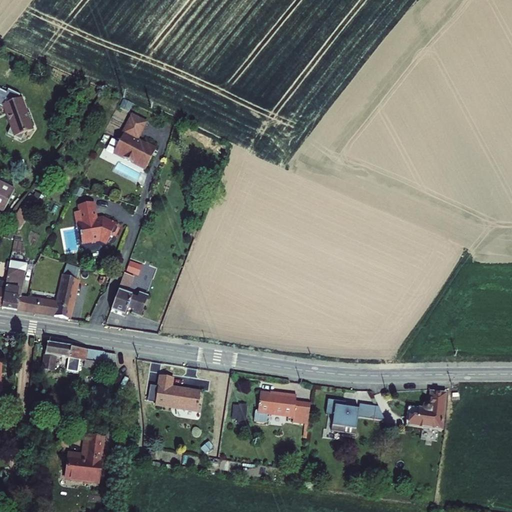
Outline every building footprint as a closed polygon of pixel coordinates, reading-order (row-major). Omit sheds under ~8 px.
[(20,99),(19,97),(20,95),(8,89),(7,93),(0,89),(0,106),(4,108),(9,110),(9,109),(12,110),(7,119),(14,122),(11,128),(8,134),(21,141),(25,134),(33,130),(29,120),(32,119),(30,113),(27,114),(22,98),(20,99)] [(133,104),(126,101),(123,107),(130,111),(133,104)] [(4,108),(7,119),(12,110),(9,109),(9,110),(4,108)] [(138,139),(147,123),(132,115),(123,134),(124,134),(119,143),(112,139),(107,148),(115,152),(114,154),(146,170),(157,149),(138,139)] [(15,190),(0,182),(0,211),(3,214),(15,190)] [(41,207),(46,198),(37,194),(32,202),(41,207)] [(92,203),(77,205),(77,212),(74,212),(73,215),(75,228),(77,227),(79,243),(97,241),(104,244),(108,236),(110,237),(114,236),(117,229),(116,225),(101,218),(99,221),(94,219),(92,203)] [(15,234),(26,217),(25,216),(28,211),(21,207),(8,229),(15,234)] [(2,308),(17,311),(20,297),(22,297),(27,265),(11,263),(10,263),(9,272),(7,283),(2,308)] [(64,276),(76,280),(80,269),(68,265),(64,276)] [(134,277),(125,274),(111,311),(125,317),(128,310),(133,311),(132,314),(141,317),(149,297),(139,293),(137,299),(128,295),(134,277)] [(57,303),(28,298),(26,312),(68,319),(77,280),(76,280),(64,276),(57,303)] [(105,286),(108,279),(102,277),(99,284),(105,286)] [(20,297),(17,311),(26,312),(28,298),(22,297),(20,297)] [(102,370),(103,361),(104,353),(47,344),(43,371),(54,372),(56,357),(69,359),(68,365),(79,367),(80,360),(85,361),(84,367),(102,370)] [(103,361),(117,363),(116,355),(104,353),(103,361)] [(172,387),(174,379),(160,376),(158,387),(156,402),(155,406),(198,413),(201,394),(187,391),(187,390),(172,387)] [(156,402),(158,387),(150,386),(148,401),(156,402)] [(296,402),(297,396),(289,395),(288,397),(260,393),(258,412),(255,412),(254,421),(257,423),(263,424),(267,422),(268,414),(294,418),(293,422),(306,424),(308,424),(310,404),(296,402)] [(446,395),(431,393),(430,405),(427,405),(425,405),(424,407),(424,410),(411,408),(409,427),(442,432),(446,395)] [(346,403),(328,400),(326,414),(334,416),(331,432),(355,436),(358,418),(359,410),(345,408),(346,403)] [(248,405),(240,404),(237,423),(245,424),(248,405)] [(376,407),(360,405),(359,410),(358,418),(374,420),(376,407)] [(379,407),(376,407),(374,420),(385,422),(379,407)] [(53,423),(64,424),(64,422),(67,422),(68,414),(51,412),(50,420),(53,421),(53,423)] [(69,458),(66,480),(98,484),(103,440),(89,438),(88,438),(86,460),(69,458)] [(69,453),(69,458),(86,460),(88,438),(84,438),(82,454),(69,453)] [(214,447),(209,441),(202,448),(207,454),(214,447)] [(147,459),(154,460),(155,452),(148,452),(147,459)]
